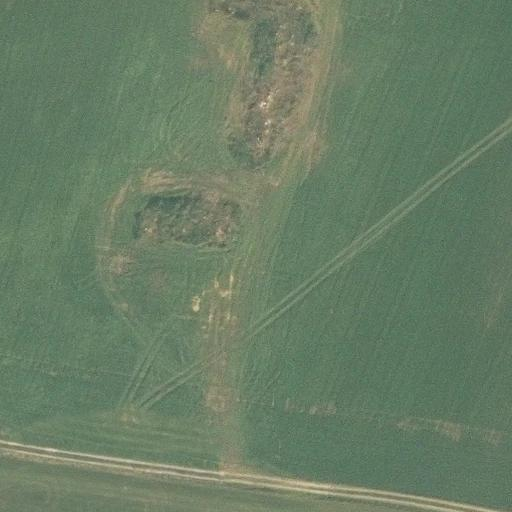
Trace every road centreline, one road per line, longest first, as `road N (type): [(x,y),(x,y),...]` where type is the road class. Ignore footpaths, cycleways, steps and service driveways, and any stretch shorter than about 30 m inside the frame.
road 1 (unknown): [(207,0),(138,23),(102,60),(25,453),(0,499)]
road 2 (unknown): [(27,441),(457,511)]
road 3 (unknown): [(192,511),(232,401),(265,131)]
road 4 (unknown): [(258,189),(82,158)]
